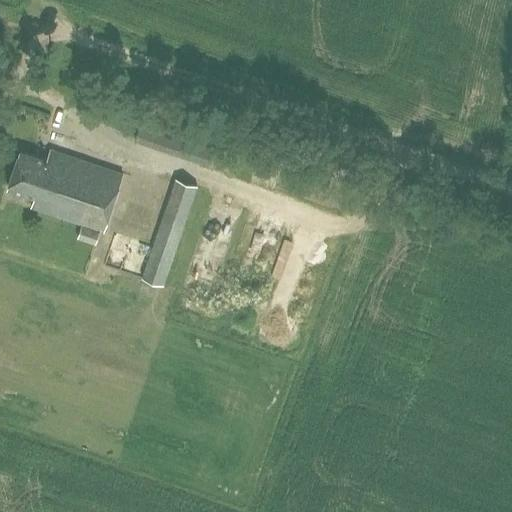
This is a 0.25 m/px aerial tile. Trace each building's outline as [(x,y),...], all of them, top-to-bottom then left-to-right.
[(123,175),(63,154),(51,150),(48,160),(21,151),(8,188),(35,197),(32,207),(83,224),(78,238),(96,244),(101,230),(104,231),(123,175)] [(164,287),(197,188),(176,181),(143,280),(164,287)] [(222,237),(217,236),(214,246),(229,250),(235,228),(225,225),(222,237)] [(228,260),(207,253),(198,279),(219,286),(228,260)] [(289,314),(304,277),(292,272),(277,309),(289,314)]
